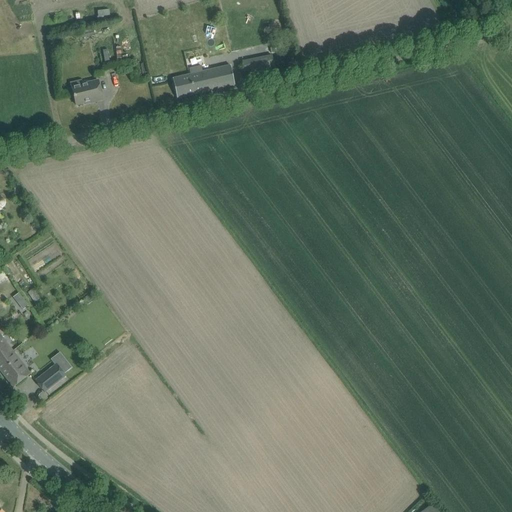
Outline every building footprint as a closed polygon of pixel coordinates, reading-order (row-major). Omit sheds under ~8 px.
[(111,4),(102,5),(104,17),(113,16),(111,4)] [(79,9),(65,13),(68,26),(82,22),(79,9)] [(264,58),(242,62),(246,80),(267,76),(264,58)] [(235,85),(233,76),(230,66),(199,73),(198,68),(187,71),(188,76),(173,79),(177,98),(235,85)] [(103,100),(101,90),(98,81),(72,87),(74,96),(76,105),(89,102),(90,103),(103,100)] [(33,289),(27,293),(34,303),(40,299),(33,289)] [(22,293),(11,297),(17,312),(28,308),(22,293)] [(0,361),(14,351),(0,333),(0,361)] [(53,345),(64,358),(76,349),(65,335),(53,345)] [(21,382),(31,374),(14,351),(0,361),(0,370),(13,388),(21,382)] [(35,381),(45,393),(66,376),(64,374),(72,368),(64,359),(57,364),(55,365),(35,381)] [(439,511),(434,503),(421,511),(439,511)]
